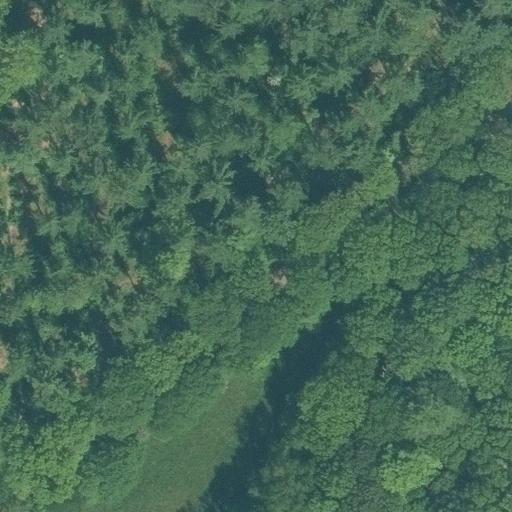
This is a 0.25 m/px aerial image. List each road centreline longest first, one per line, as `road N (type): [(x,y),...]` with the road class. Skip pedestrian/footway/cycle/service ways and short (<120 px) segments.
road 1 (track): [(23,491),(404,172)]
road 2 (unclassified): [(295,511),(511,109)]
road 3 (track): [(404,172),(472,116),(511,98)]
